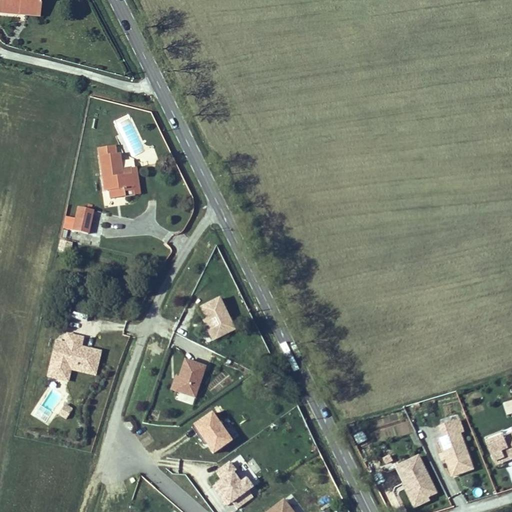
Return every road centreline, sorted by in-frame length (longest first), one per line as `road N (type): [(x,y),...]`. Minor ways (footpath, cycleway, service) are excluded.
road 1 (residential): [(225,210),(202,221),(161,293),(116,440),(132,462),(201,511)]
road 2 (secondary): [(225,210),(376,511)]
road 3 (secondary): [(120,0),(225,210)]
road 4 (unknown): [(0,50),(111,80),(156,71)]
